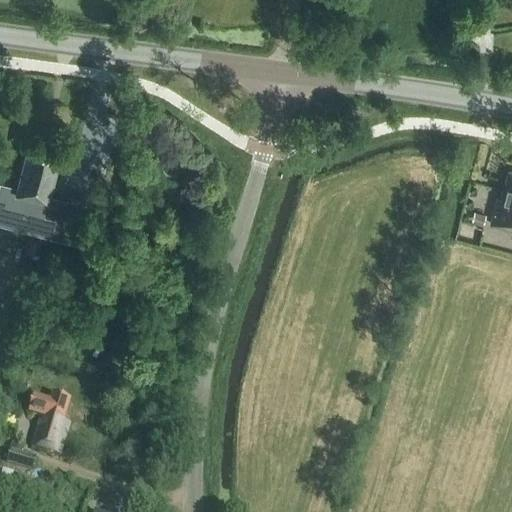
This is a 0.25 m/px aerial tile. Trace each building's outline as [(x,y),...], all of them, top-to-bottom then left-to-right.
[(47,199),(60,148),(28,140),(15,191),(47,199)] [(511,172),(507,171),(500,198),(497,197),(489,224),(511,230),(511,172)] [(474,210),(472,219),(484,222),(486,213),(474,210)] [(62,425),(69,402),(51,397),(49,404),(32,399),(28,414),(40,418),(32,448),(57,456),(65,426),(62,425)] [(11,452),(7,464),(31,471),(34,459),(11,452)]
